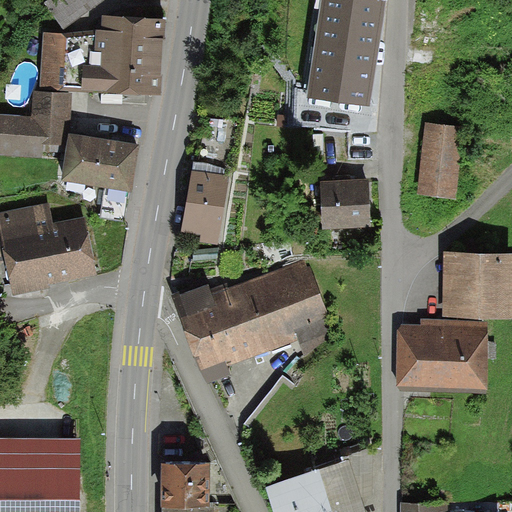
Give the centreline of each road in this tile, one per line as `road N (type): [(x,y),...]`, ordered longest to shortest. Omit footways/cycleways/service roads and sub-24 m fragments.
road 1 (tertiary): [(144,289),(196,0)]
road 2 (residential): [(397,0),(391,261)]
road 3 (residential): [(391,261),(390,511)]
road 4 (residential): [(142,307),(159,313),(256,511)]
road 5 (tertiary): [(131,511),(142,307)]
road 6 (residential): [(391,261),(410,263),(511,171)]
road 7 (residential): [(0,304),(14,308),(103,286),(144,289)]
road 8 (unknown): [(204,405),(317,339)]
